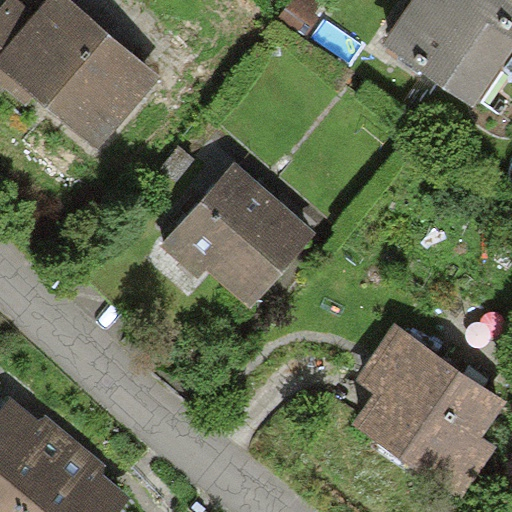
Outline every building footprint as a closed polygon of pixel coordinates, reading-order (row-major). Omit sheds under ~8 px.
[(165,87),(68,0),(45,0),(30,17),(11,0),(0,12),(0,84),(93,168),(165,87)] [(511,31),(469,2),(465,0),(411,0),(380,47),(476,112),(511,59),(511,31)] [(511,0),(470,0),(469,2),(511,31),(511,0)] [(314,236),(227,165),(161,245),(248,317),(314,236)] [(504,401),(394,323),(354,378),(368,388),(341,427),(455,508),(497,450),(479,437),(504,401)] [(34,424),(5,400),(0,406),(0,511),(121,511),(126,507),(104,488),(112,478),(39,417),(34,424)]
